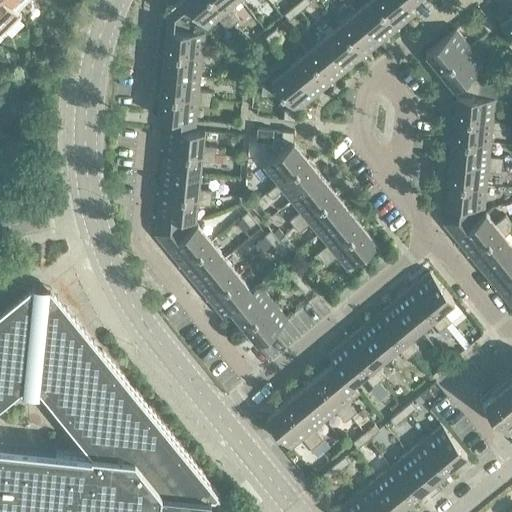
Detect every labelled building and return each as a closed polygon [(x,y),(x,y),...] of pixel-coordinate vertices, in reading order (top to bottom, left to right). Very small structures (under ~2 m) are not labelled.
[(0,0),(0,28),(3,26),(6,29),(20,15),(5,0),(0,0)] [(5,0),(20,15),(21,14),(18,10),(27,0),(5,0)] [(213,0),(177,0),(167,9),(195,23),(200,19),(206,27),(218,17),(226,28),(233,23),(213,0)] [(213,0),(233,23),(239,18),(230,8),(239,0),(213,0)] [(309,0),(299,0),(295,4),(300,10),(310,1),(309,0)] [(376,0),(367,0),(356,10),(380,40),(398,26),(376,0)] [(404,0),(376,0),(398,26),(415,12),(409,5),(408,5),(404,0)] [(300,10),(295,4),(284,13),(289,19),(300,10)] [(167,9),(163,50),(202,54),(202,53),(204,31),(194,30),(195,23),(167,9)] [(356,10),(339,24),(364,54),(380,40),(356,10)] [(511,12),(500,22),(511,36),(511,12)] [(480,19),(489,30),(495,25),(486,14),(480,19)] [(339,24),(322,37),(347,68),(364,54),(339,24)] [(265,36),(270,42),(281,33),(276,27),(265,36)] [(425,52),(440,70),(470,45),(455,28),(425,52)] [(322,37),(306,51),(330,81),(347,68),(322,37)] [(440,70),(456,90),(480,83),(472,73),(484,63),(470,45),(440,70)] [(163,50),(161,71),(200,75),(201,61),(215,63),(216,55),(202,53),(202,54),(163,50)] [(306,51),(289,65),(314,95),(330,81),(306,51)] [(314,95),(289,65),(271,79),(291,103),(284,108),(283,118),(295,119),(296,109),(314,95)] [(161,71),(159,93),(211,98),(212,90),(199,89),(200,75),(161,71)] [(456,90),(453,116),(492,120),(495,97),(479,96),(480,83),(456,90)] [(211,98),(159,93),(157,115),(195,119),(197,104),(211,106),(211,98)] [(453,116),(451,137),(490,141),(492,128),(505,129),(506,121),(492,120),(453,116)] [(165,126),(163,148),(216,154),(216,153),(216,146),(203,144),(204,129),(165,126)] [(263,165),(277,182),(277,183),(307,158),(293,140),(294,130),(282,129),(281,139),(286,146),(263,165)] [(451,137),(449,159),(502,164),(503,156),(489,155),(490,141),(451,137)] [(163,148),(161,170),(200,174),(201,160),(223,162),(224,154),(216,153),(216,154),(163,148)] [(282,189),(291,199),(321,175),(307,158),(277,183),(277,182),(266,191),(271,197),(282,189)] [(449,159),(447,180),(486,184),(487,171),(501,172),(502,164),(449,159)] [(161,170),(159,191),(211,197),(212,189),(198,188),(200,174),(161,170)] [(289,219),(294,225),(335,191),(321,175),(291,199),(300,210),(289,219)] [(447,180),(443,222),(473,213),(473,206),(484,207),(486,184),(447,180)] [(159,191),(155,232),(184,223),(185,217),(195,218),(197,203),(211,204),(211,197),(159,191)] [(309,222),(318,233),(348,208),(335,191),(294,225),(299,231),(309,222)] [(316,252),(321,258),(362,225),(348,208),(318,233),(327,243),(316,252)] [(241,215),(250,226),(256,221),(247,210),(241,215)] [(443,222),(469,253),(511,218),(511,216),(509,219),(505,214),(494,223),(485,211),(477,218),(473,213),(443,222)] [(511,218),(469,253),(483,270),(511,246),(511,244),(504,235),(511,228),(511,218)] [(155,232),(181,264),(211,240),(197,222),(188,229),(184,223),(155,232)] [(362,225),(321,258),(326,264),(337,255),(346,267),(376,242),(362,225)] [(264,234),(273,245),(279,240),(270,229),(264,234)] [(181,264),(194,281),(225,256),(211,240),(181,264)] [(279,240),(273,245),(282,256),(288,251),(279,240)] [(511,246),(483,270),(497,287),(511,274),(511,246)] [(194,281),(208,298),(238,273),(225,256),(194,281)] [(287,271),(296,282),(302,277),(293,266),(287,271)] [(429,270),(412,285),(445,325),(451,320),(443,310),(454,300),(429,270)] [(223,315),(230,309),(229,308),(252,290),(251,289),(238,273),(208,298),(223,315)] [(511,274),(497,287),(511,304),(511,303),(511,274)] [(302,277),(296,282),(305,293),(311,288),(302,277)] [(229,308),(230,309),(243,325),(273,300),(259,283),(251,289),(252,290),(229,308)] [(412,285),(395,298),(420,328),(431,320),(439,330),(446,338),(451,333),(445,325),(412,285)] [(0,511),(208,511),(210,495),(215,496),(218,493),(219,494),(220,493),(102,348),(100,349),(93,348),(48,294),(48,293),(33,292),(0,319),(0,511)] [(395,298),(379,312),(412,353),(418,348),(409,337),(420,328),(395,298)] [(273,300),(243,325),(257,343),(288,318),(273,300)] [(379,312),(362,326),(386,356),(397,347),(406,358),(412,353),(379,312)] [(362,326),(345,339),(378,380),(384,375),(376,365),(386,356),(362,326)] [(328,354),(334,361),(352,384),(353,383),(364,374),(372,385),(379,393),(385,388),(378,380),(345,339),(328,354)] [(334,361),(317,375),(350,416),(356,411),(347,400),(359,391),(353,383),(352,384),(334,361)] [(511,374),(499,385),(511,399),(511,374)] [(317,375),(300,388),(325,419),(335,410),(344,421),(350,416),(317,375)] [(511,424),(511,399),(499,385),(482,399),(506,429),(511,424)] [(300,388),(283,402),(323,451),(329,445),(323,438),(314,427),(325,419),(300,388)] [(411,400),(400,409),(406,415),(416,406),(411,400)] [(323,451),(283,402),(266,417),(290,447),(302,437),(311,448),(317,455),(323,451)] [(406,415),(400,409),(390,418),(395,424),(406,415)] [(374,423),(363,431),(368,438),(379,429),(374,423)] [(442,423),(424,438),(449,468),(467,454),(442,423)] [(368,438),(363,431),(352,440),(358,447),(368,438)] [(424,438),(408,451),(432,482),(449,468),(424,438)] [(408,451),(391,465),(416,495),(432,482),(408,451)] [(344,455),(334,463),(339,470),(350,461),(344,455)] [(339,470),(334,463),(323,472),(328,479),(339,470)] [(391,465),(374,479),(399,509),(416,495),(391,465)] [(374,479),(358,493),(373,511),(395,511),(399,509),(374,479)] [(373,511),(358,493),(340,507),(344,511),(373,511)]
